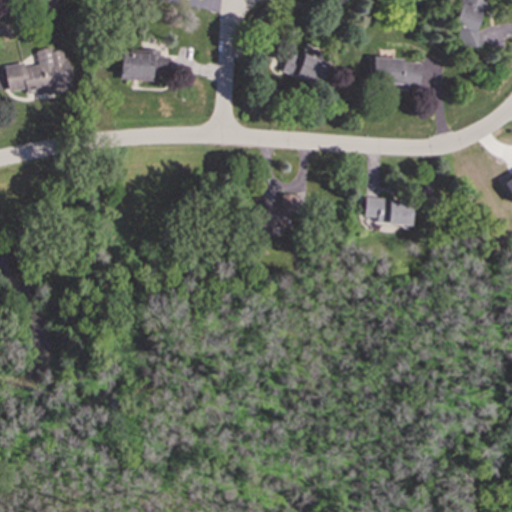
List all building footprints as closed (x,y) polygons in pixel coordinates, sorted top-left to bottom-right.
[(54,0),(38,0),(47,8),(54,0)] [(473,48),(486,0),(460,0),(453,25),(461,28),(457,43),(473,48)] [(2,65),(6,91),(23,89),(24,95),(71,89),(67,58),(62,59),(60,47),(34,51),(36,64),(22,66),(21,62),(2,65)] [(151,81),(151,75),(165,75),(166,56),(157,56),(157,53),(119,51),(117,79),(151,81)] [(319,84),(326,62),(302,55),(301,59),(283,54),(277,70),(319,84)] [(419,60),(370,58),(369,83),(418,85),(419,60)] [(511,172),(501,178),(511,200),(511,172)] [(249,225),(289,227),(291,194),(278,193),(278,206),(250,205),(249,225)] [(361,216),(373,217),(373,223),(409,224),(410,201),(362,199),(361,216)]
